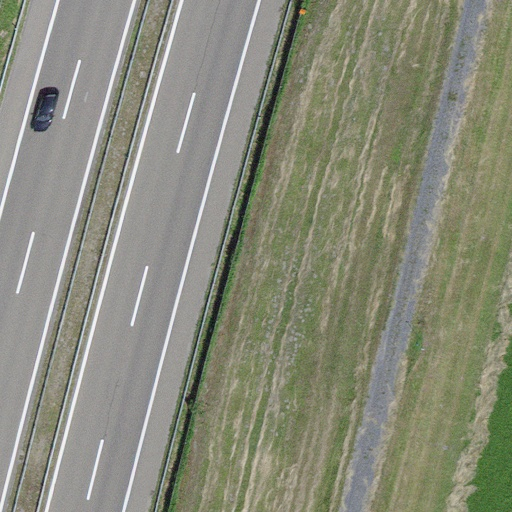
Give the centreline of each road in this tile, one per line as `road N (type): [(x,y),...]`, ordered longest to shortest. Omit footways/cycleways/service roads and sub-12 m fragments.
road 1 (motorway): [(87,511),(223,0)]
road 2 (track): [(372,511),(494,0)]
road 3 (motorway): [(99,0),(0,368)]
